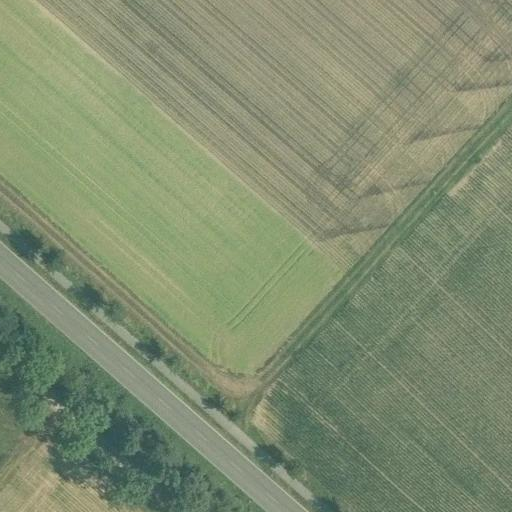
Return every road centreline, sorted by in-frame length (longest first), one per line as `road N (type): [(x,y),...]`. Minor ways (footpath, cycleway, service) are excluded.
road 1 (track): [(0,189),(245,397),(511,107)]
road 2 (secondary): [(291,511),(0,256)]
road 3 (track): [(0,353),(180,511)]
